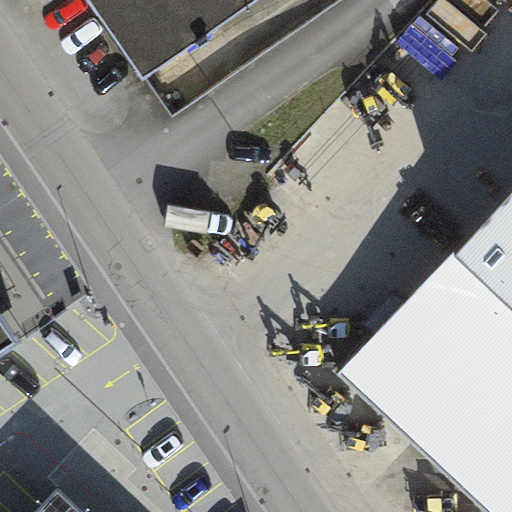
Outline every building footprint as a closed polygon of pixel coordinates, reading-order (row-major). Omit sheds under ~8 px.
[(90,0),(142,74),(249,0),(90,0)] [(511,511),(511,113),(500,103),(450,105),(405,152),(476,219),(448,248),(450,251),(340,369),(471,492),(492,511),(511,511)] [(0,353),(22,338),(16,330),(15,331),(0,309),(0,353)] [(86,511),(57,485),(31,511),(86,511)] [(492,511),(471,492),(451,511),(492,511)]
